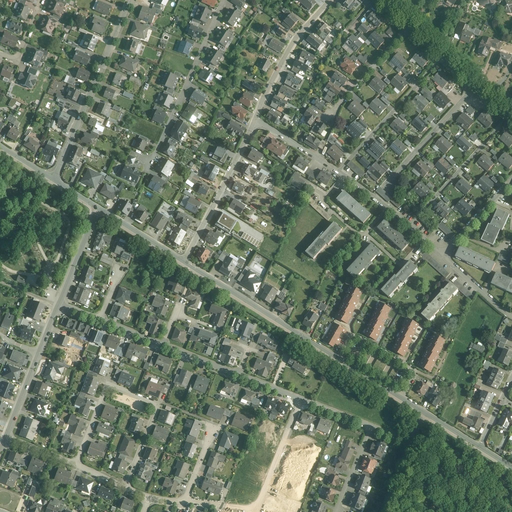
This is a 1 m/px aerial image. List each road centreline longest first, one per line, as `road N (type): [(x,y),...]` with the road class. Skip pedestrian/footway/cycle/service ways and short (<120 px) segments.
road 1 (tertiary): [(422,411),(184,262)]
road 2 (residential): [(126,486),(158,403),(107,383),(75,465)]
road 3 (residential): [(54,179),(131,0)]
road 4 (residential): [(185,500),(256,503),(299,400)]
road 5 (residential): [(225,0),(151,164)]
road 6 (track): [(345,176),(322,202),(361,235),(401,262),(423,238)]
road 7 (unknown): [(121,148),(190,0)]
road 8 (tertiary): [(255,119),(184,262)]
road 9 (residential): [(338,171),(443,56)]
road 10 (residential): [(409,226),(508,117)]
road 11 (tertiary): [(328,0),(295,39),(255,119)]
road 12 (residential): [(474,88),(387,184)]
road 13 (residential): [(411,23),(326,118)]
